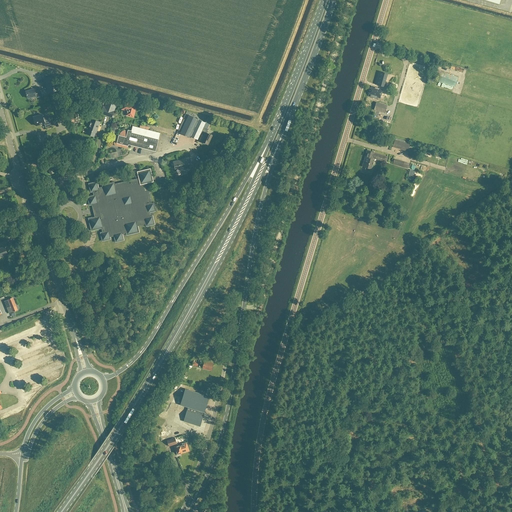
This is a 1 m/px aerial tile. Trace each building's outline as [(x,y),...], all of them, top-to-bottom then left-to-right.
[(454,87),(456,79),(457,78),(436,70),(434,75),(437,75),(435,80),(445,83),(454,87)] [(375,84),(384,87),(387,74),(379,72),(375,84)] [(54,76),(44,78),(49,93),(58,90),(54,76)] [(371,86),(369,95),(380,98),(382,90),(371,86)] [(25,92),(27,98),(35,96),(36,98),(42,96),(40,88),(34,89),(25,92)] [(103,107),(100,114),(112,118),(114,111),(116,105),(118,101),(108,97),(107,101),(104,108),(103,107)] [(61,102),(53,104),(58,121),(66,119),(61,102)] [(122,109),(127,110),(128,112),(127,115),(133,117),(135,109),(131,108),(132,105),(124,103),(122,109)] [(386,106),(377,103),(375,110),(385,113),(386,106)] [(42,115),(33,117),(36,126),(44,123),(45,127),(51,126),(49,119),(44,121),(42,115)] [(207,133),(208,129),(204,127),(206,123),(189,115),(180,134),(189,138),(190,137),(198,140),(201,134),(205,136),(202,142),(208,145),(212,135),(207,133)] [(87,134),(94,137),(96,133),(100,123),(92,120),(87,134)] [(131,145),(156,151),(160,133),(148,130),(149,128),(140,125),(139,128),(132,127),(131,131),(128,130),(124,130),(121,132),(120,136),(116,135),(114,143),(114,144),(114,145),(115,146),(127,149),(128,148),(130,148),(131,145)] [(410,144),(395,139),(393,146),(408,151),(410,144)] [(363,167),(371,169),(373,160),(373,158),(386,162),(387,157),(374,153),(367,151),(363,167)] [(184,160),(173,162),(175,169),(179,168),(180,170),(189,168),(188,161),(184,162),(184,160)] [(97,182),(88,184),(91,193),(93,192),(93,196),(87,197),(89,206),(92,205),(94,217),(88,219),(91,231),(101,229),(102,232),(100,233),(102,242),(111,239),(110,237),(114,237),(115,243),(124,241),(123,235),(126,234),(127,236),(140,233),(138,226),(146,225),(146,227),(155,224),(153,216),(151,216),(150,213),(156,211),(154,203),(152,203),(147,183),(153,182),(150,169),(137,172),(139,178),(115,184),(114,182),(102,185),(102,187),(99,188),(97,182)] [(13,298),(4,302),(9,313),(18,310),(13,298)] [(201,361),(199,367),(203,368),(203,369),(211,371),(213,363),(205,361),(204,362),(201,361)] [(185,389),(180,405),(188,407),(184,420),(200,426),(209,397),(185,389)] [(167,441),(169,447),(177,444),(175,438),(167,441)] [(174,447),(177,455),(189,451),(186,443),(174,447)]
